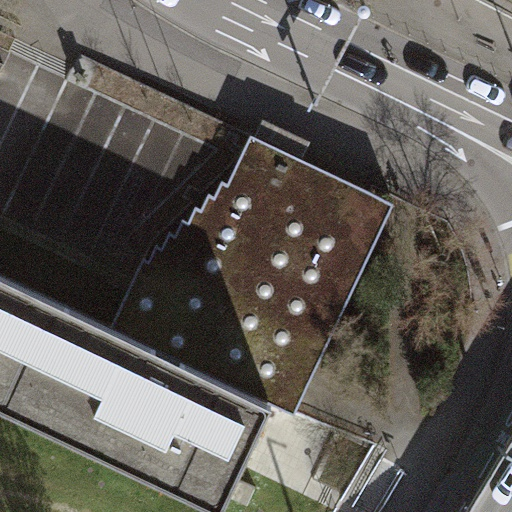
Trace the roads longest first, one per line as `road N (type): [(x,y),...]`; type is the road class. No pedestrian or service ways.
road 1 (tertiary): [(349,65),(511,197)]
road 2 (tertiary): [(349,65),(511,134)]
road 3 (tertiary): [(227,0),(349,65)]
